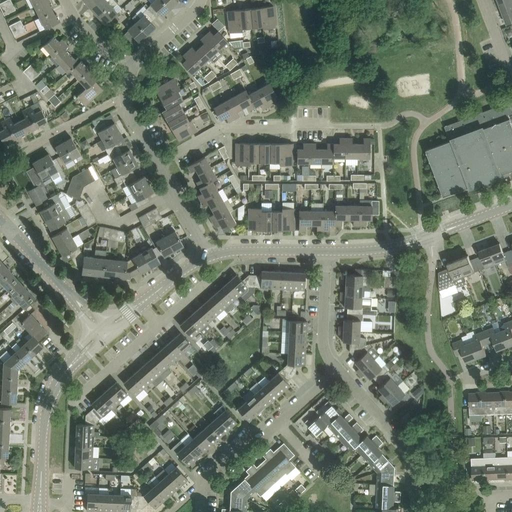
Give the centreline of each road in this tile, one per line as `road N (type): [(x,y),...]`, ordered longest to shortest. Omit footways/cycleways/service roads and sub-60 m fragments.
road 1 (residential): [(157,162),(219,128),(365,126)]
road 2 (tertiary): [(326,250),(391,247),(511,204)]
road 3 (tertiary): [(40,500),(47,403),(76,356),(104,331)]
road 4 (residential): [(337,371),(407,448),(420,511)]
road 5 (tertiary): [(104,331),(0,218)]
road 6 (residential): [(69,409),(162,325)]
road 7 (residential): [(326,250),(323,344),(337,371)]
